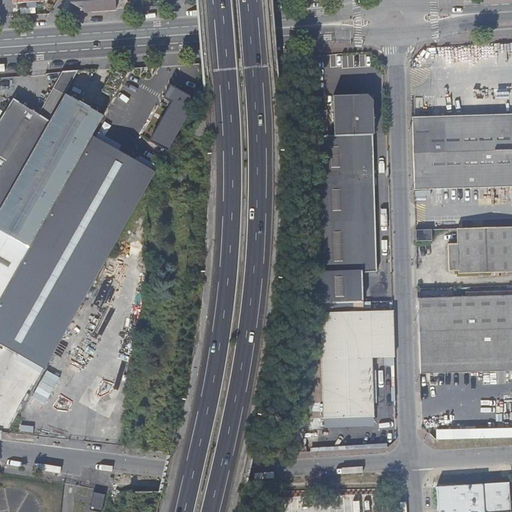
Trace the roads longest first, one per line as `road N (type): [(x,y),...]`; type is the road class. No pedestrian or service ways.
road 1 (motorway): [(212,511),(252,313),(262,150),(249,0)]
road 2 (motorway): [(223,0),(234,151),(228,296),(186,511)]
road 3 (residential): [(395,35),(412,460)]
road 4 (residential): [(412,460),(165,471),(0,450)]
road 5 (secondary): [(0,48),(286,27)]
